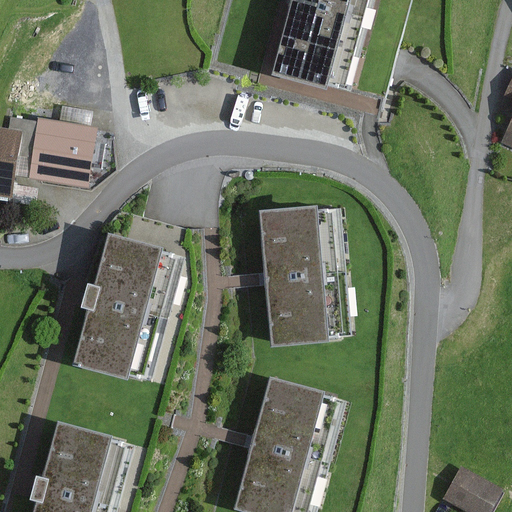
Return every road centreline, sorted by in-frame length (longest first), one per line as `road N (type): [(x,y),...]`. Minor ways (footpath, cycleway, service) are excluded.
road 1 (unclassified): [(0,257),(54,251),(134,177),(179,150),(224,143),(299,151),(356,167),(403,207),(423,256),(426,331)]
road 2 (unclassified): [(426,331),(456,308),(472,273),(479,163),(510,0)]
road 3 (unclassified): [(426,331),(413,511)]
